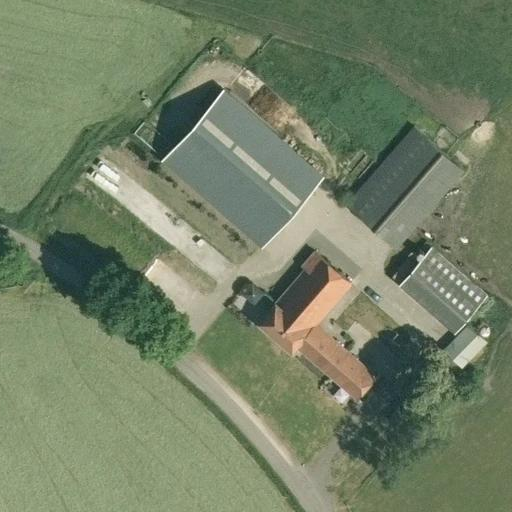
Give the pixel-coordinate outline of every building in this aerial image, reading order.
[(253,66),(271,42),(253,29),(235,53),(253,66)] [(166,159),(237,221),(261,243),(320,175),(296,154),(224,92),(166,159)] [(347,204),(396,246),(464,167),(415,125),(347,204)] [(399,283),(455,331),(487,295),(431,247),(399,283)] [(297,345),(357,398),(376,377),(315,324),(351,282),(315,251),(302,267),(305,269),(258,322),(292,351),(297,345)] [(466,363),(493,338),(476,320),(449,345),(466,363)] [(388,418),(404,431),(422,410),(407,397),(388,418)]
